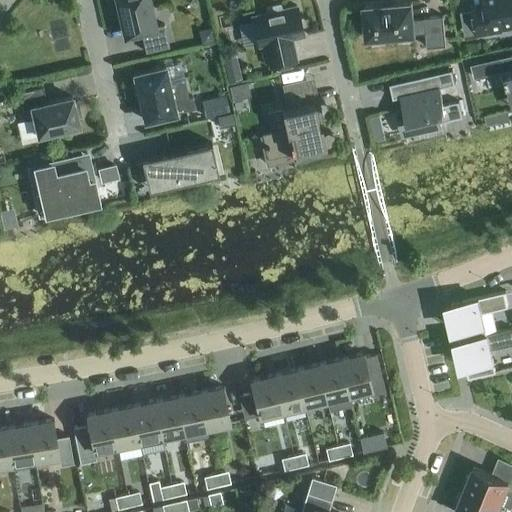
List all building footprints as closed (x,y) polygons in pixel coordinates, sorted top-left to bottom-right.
[(154,28),(148,0),(116,0),(124,35),(140,31),(143,43),(145,53),(168,47),(166,38),(163,25),(154,28)] [(511,0),(483,0),(484,3),(471,5),(477,35),(502,31),(501,27),(511,24),(511,0)] [(412,2),(363,7),(366,39),(414,35),(414,34),(425,33),(427,48),(446,46),(443,16),(424,18),(413,19),(412,2)] [(267,13),(251,17),(258,47),(264,45),(269,67),(296,61),(291,39),(303,36),(296,6),(280,10),(279,5),(266,8),(267,13)] [(511,56),(483,63),(486,75),(505,70),(507,76),(505,76),(507,85),(509,84),(511,98),(511,56)] [(164,67),(133,74),(144,121),(195,109),(192,97),(188,98),(184,83),(169,86),(164,67)] [(452,70),(389,84),(393,99),(407,96),(409,105),(404,107),(410,134),(441,127),(440,122),(463,117),(459,101),(443,105),(439,88),(455,85),(452,70)] [(246,84),(230,88),(233,99),(249,96),(246,84)] [(41,134),(42,138),(59,135),(58,130),(78,126),(76,120),(81,119),(77,102),(72,103),(71,97),(46,103),(42,87),(18,92),(24,121),(34,118),(37,135),(41,134)] [(0,90),(0,103),(9,102),(6,89),(0,90)] [(228,112),(225,96),(201,101),(205,118),(228,112)] [(312,102),(281,110),(285,129),(261,134),(266,158),(291,152),(292,156),(323,149),(312,102)] [(217,116),(219,128),(235,124),(232,113),(217,116)] [(211,143),(134,161),(134,163),(141,161),(148,190),(218,174),(211,143)] [(81,156),(34,167),(38,181),(32,182),(38,206),(58,201),(60,210),(97,201),(90,169),(84,170),(81,156)] [(114,166),(99,169),(101,181),(117,177),(114,166)] [(451,304),(460,341),(487,335),(487,334),(482,313),(508,307),(504,292),(451,304)] [(487,335),(460,341),(468,378),(495,372),(490,349),(511,344),(511,328),(487,334),(487,335)] [(384,392),(375,354),(363,357),(362,354),(364,354),(363,353),(339,359),(348,394),(369,389),(371,396),(384,392)] [(348,394),(339,359),(317,364),(325,399),(328,411),(351,406),(348,394)] [(317,364),(295,369),(303,405),(325,399),(317,364)] [(295,369),(273,375),(281,410),(303,405),(295,369)] [(281,410),(273,375),(249,380),(258,416),(281,410)] [(223,386),(198,391),(206,427),(229,422),(222,388),(223,388),(223,386)] [(198,391),(176,396),(183,432),(206,427),(198,391)] [(176,396),(154,401),(161,436),(183,432),(176,396)] [(161,436),(154,401),(131,405),(139,441),(141,455),(164,450),(161,436)] [(131,405),(109,410),(116,445),(139,441),(131,405)] [(116,445),(109,410),(86,414),(88,424),(72,428),(79,463),(95,460),(93,450),(116,445)] [(53,420),(28,424),(34,459),(57,456),(59,466),(72,464),(68,436),(55,438),(52,421),(53,421),(53,420)] [(28,424),(6,427),(12,463),(34,459),(28,424)] [(6,427),(0,428),(0,465),(12,463),(6,427)] [(383,432),(359,438),(363,452),(386,447),(383,432)] [(346,444),(337,446),(340,458),(348,456),(346,444)] [(340,458),(337,446),(328,448),(331,460),(340,458)] [(301,454),(292,456),(295,468),(304,466),(301,454)] [(295,468),(292,456),(284,458),(286,470),(295,468)] [(511,506),(511,463),(507,461),(500,477),(473,467),(469,477),(466,475),(460,488),(499,504),(511,509),(511,506)] [(224,472),(215,474),(218,486),(227,484),(224,472)] [(218,486),(215,474),(206,476),(209,488),(218,486)] [(311,477),(299,511),(326,511),(335,485),(311,477)] [(179,482),(171,484),(173,496),(182,494),(179,482)] [(173,496),(171,484),(162,486),(164,498),(173,496)] [(495,511),(499,504),(460,488),(455,501),(458,503),(454,511),(495,511)] [(135,492),(126,495),(129,506),(138,504),(135,492)] [(210,494),(213,506),(222,504),(219,492),(210,494)] [(129,506),(126,495),(117,497),(120,508),(129,506)] [(184,511),(182,500),(173,502),(175,511),(184,511)] [(175,511),(173,502),(164,504),(166,511),(175,511)]
